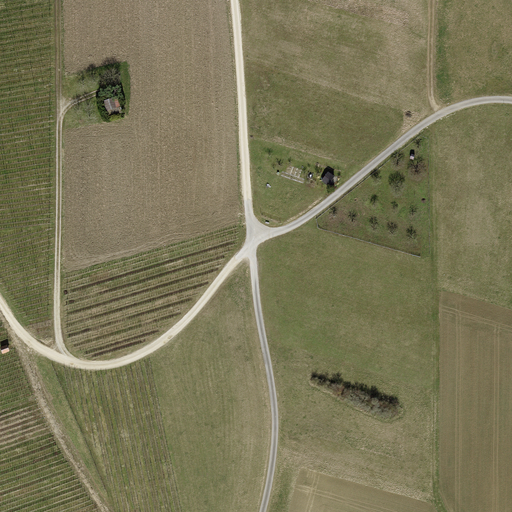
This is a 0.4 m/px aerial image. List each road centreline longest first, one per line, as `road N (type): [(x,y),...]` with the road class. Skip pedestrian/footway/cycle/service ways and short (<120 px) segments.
road 1 (track): [(511,100),(482,99),(427,122),(297,223),(252,243),(184,322),(114,364),(91,366),(39,348),(0,301)]
road 2 (track): [(234,0),(252,243),(276,410),(262,511)]
road 3 (track): [(58,0),(57,311),(61,344),(74,362)]
road 4 (track): [(444,511),(438,293)]
